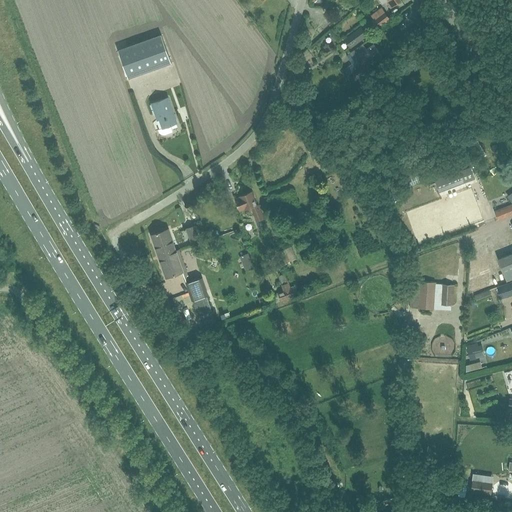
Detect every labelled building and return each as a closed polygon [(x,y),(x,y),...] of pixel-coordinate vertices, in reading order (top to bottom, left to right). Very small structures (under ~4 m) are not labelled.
[(364,12),(376,2),(373,0),(367,0),(359,7),(364,12)] [(403,3),(396,7),(400,13),(407,9),(403,3)] [(312,7),(314,17),(323,15),(321,5),(312,7)] [(379,26),(381,25),(389,19),(385,12),(374,20),(379,26)] [(351,47),(359,42),(369,34),(363,26),(345,39),(351,47)] [(403,34),(411,44),(422,36),(414,26),(403,34)] [(172,63),(168,54),(162,35),(118,50),(128,79),(172,63)] [(360,72),(360,73),(382,56),(373,44),(363,52),(359,47),(347,55),(353,63),(343,70),(350,79),(360,72)] [(177,123),(174,114),(168,97),(152,103),(156,115),(158,115),(162,128),(159,129),(160,132),(161,133),(163,134),(165,134),(173,131),(171,125),(177,123)] [(415,104),(409,109),(406,105),(401,109),(405,115),(406,114),(413,123),(424,115),(415,104)] [(431,117),(435,122),(440,118),(436,113),(431,117)] [(474,126),(482,124),(479,115),(471,118),(474,126)] [(469,167),(458,172),(463,185),(474,181),(469,167)] [(443,177),(434,180),(439,193),(448,190),(443,177)] [(235,199),(239,208),(240,211),(244,209),(245,210),(251,208),(257,221),(264,218),(258,205),(257,205),(251,191),(239,196),(240,197),(235,199)] [(511,205),(495,212),(498,219),(498,220),(511,214),(511,205)] [(240,216),(232,220),(234,226),(243,223),(240,216)] [(200,242),(198,235),(195,226),(187,229),(192,245),(200,242)] [(159,257),(176,251),(169,229),(151,235),(159,257)] [(214,231),(202,235),(204,240),(216,236),(214,231)] [(283,263),(297,257),(292,246),(279,252),(283,263)] [(179,250),(176,251),(159,257),(166,278),(187,271),(179,250)] [(511,253),(498,259),(507,281),(511,278),(511,253)] [(248,254),(241,256),(247,270),(254,267),(248,254)] [(287,272),(290,280),(295,279),(291,270),(287,272)] [(202,278),(187,283),(193,300),(208,295),(202,278)] [(293,296),(288,281),(281,284),(283,290),(278,292),(281,300),(293,296)] [(419,308),(434,308),(436,282),(420,281),(419,308)] [(501,298),(511,294),(511,282),(497,287),(501,298)] [(454,284),(443,284),(442,305),(453,305),(454,284)] [(260,304),(267,301),(264,295),(257,298),(260,304)] [(477,343),(467,346),(470,360),(481,357),(477,343)] [(472,480),(471,492),(491,494),(492,482),(472,480)]
